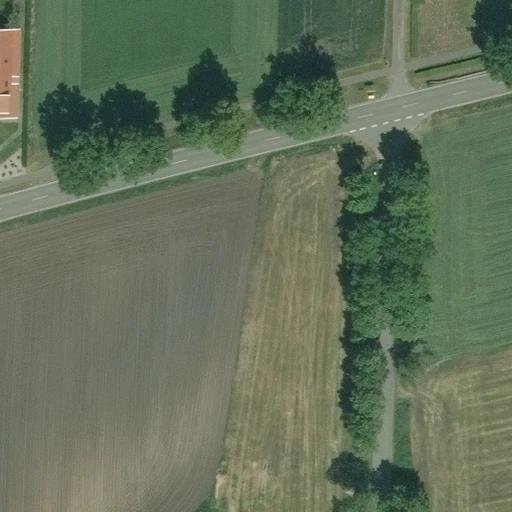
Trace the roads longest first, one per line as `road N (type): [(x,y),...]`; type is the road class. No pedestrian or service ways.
road 1 (tertiary): [(394,108),(0,211)]
road 2 (residential): [(394,108),(382,511)]
road 3 (tertiary): [(511,79),(394,108)]
